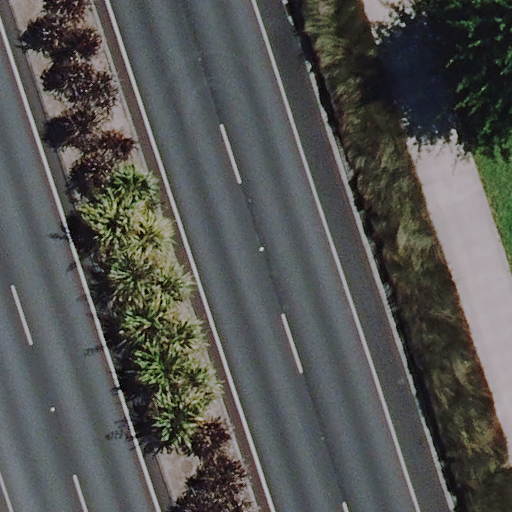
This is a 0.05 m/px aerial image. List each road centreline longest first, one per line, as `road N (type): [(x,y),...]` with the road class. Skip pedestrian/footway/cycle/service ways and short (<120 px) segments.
road 1 (primary): [(205,0),(372,511)]
road 2 (primary): [(92,511),(0,228)]
